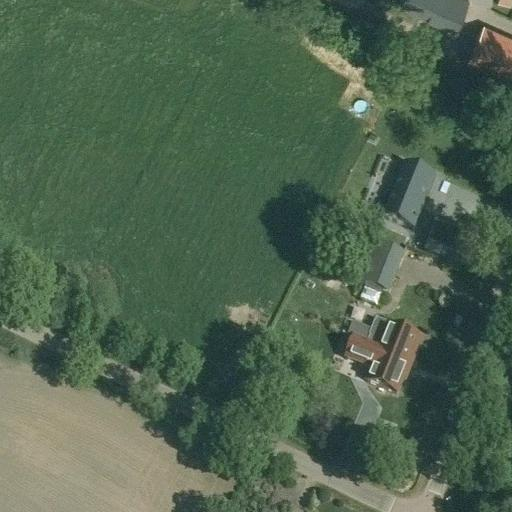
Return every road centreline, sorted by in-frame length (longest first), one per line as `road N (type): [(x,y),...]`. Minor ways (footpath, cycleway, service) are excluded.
road 1 (unclassified): [(401,511),(0,317)]
road 2 (unclassified): [(429,511),(511,283)]
